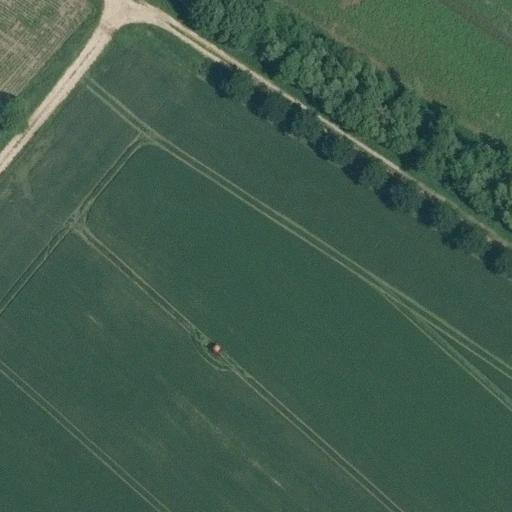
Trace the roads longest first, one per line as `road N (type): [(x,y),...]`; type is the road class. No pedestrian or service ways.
road 1 (track): [(511,252),(131,0)]
road 2 (track): [(120,0),(0,157)]
